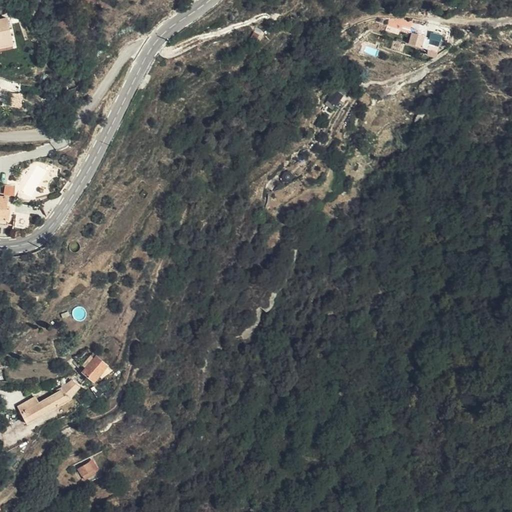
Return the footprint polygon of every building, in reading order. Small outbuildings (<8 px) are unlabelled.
[(0,44),(10,42),(3,15),(0,15),(0,44)] [(403,36),(399,45),(411,50),(426,53),(428,46),(403,36)] [(337,106),(344,95),(334,90),(328,101),(337,106)] [(9,211),(5,210),(9,195),(0,194),(0,222),(7,223),(9,211)] [(106,367),(95,359),(83,375),(94,383),(100,376),(103,372),(106,367)] [(70,383),(62,394),(71,402),(80,391),(70,383)] [(71,402),(62,394),(61,395),(58,393),(20,413),(25,426),(71,403),(71,402)] [(99,462),(83,471),(88,479),(89,478),(90,482),(102,475),(102,473),(104,471),(99,462)]
